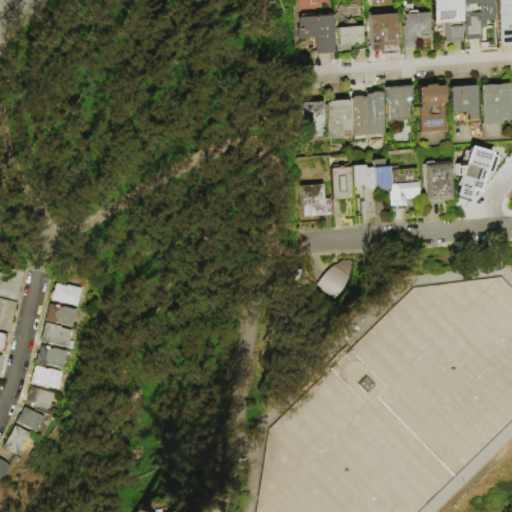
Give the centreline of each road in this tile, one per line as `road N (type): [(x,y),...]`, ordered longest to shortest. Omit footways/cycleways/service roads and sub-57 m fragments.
road 1 (residential): [(275,246),(273,184),(259,160),(239,150),(208,154),(121,201),(41,226)]
road 2 (residential): [(511,61),(293,78)]
road 3 (residential): [(231,443),(275,246)]
road 4 (residential): [(0,412),(42,252),(41,226)]
road 5 (residential): [(463,231),(299,244)]
